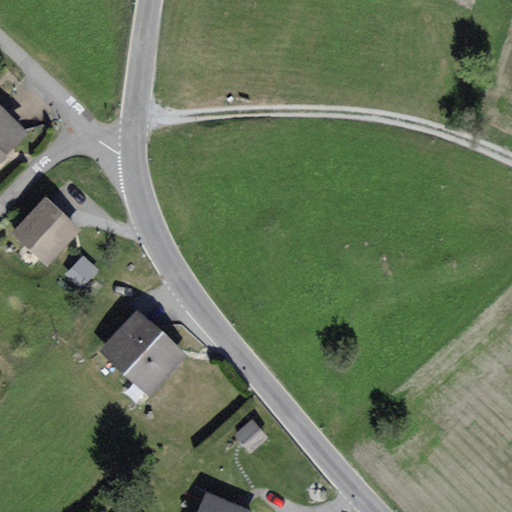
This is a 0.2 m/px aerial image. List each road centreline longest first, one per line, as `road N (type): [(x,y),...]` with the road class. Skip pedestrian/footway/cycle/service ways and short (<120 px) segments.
road 1 (tertiary): [(133,158),(147,218),(186,286),(378,511)]
road 2 (track): [(134,123),(259,109),(358,112),(448,131),(511,158)]
road 3 (tertiary): [(150,0),(133,158)]
road 4 (residential): [(0,37),(86,124)]
road 5 (residential): [(86,124),(0,210)]
